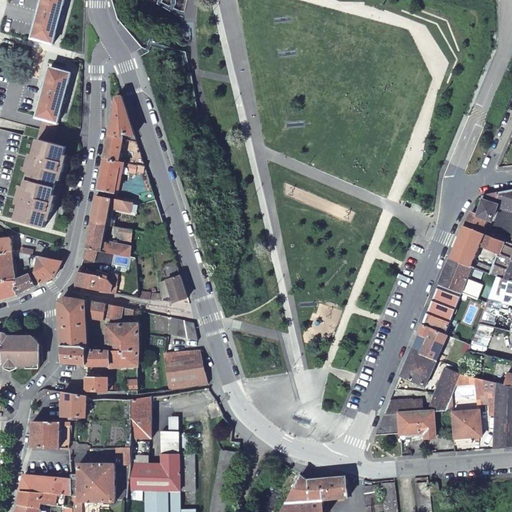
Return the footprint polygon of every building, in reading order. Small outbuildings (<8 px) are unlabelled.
[(63,0),(40,0),(31,36),(52,42),(63,0)] [(70,73),(50,67),(37,116),(43,118),(57,122),(70,73)] [(116,96),(109,133),(124,136),(124,138),(137,140),(123,95),(116,96)] [(55,128),(57,122),(43,118),(42,125),(39,138),(52,142),(55,128)] [(137,163),(144,164),(137,140),(124,138),(124,136),(109,133),(104,157),(137,163)] [(28,179),(58,187),(67,155),(64,154),(66,146),(52,142),(39,138),(28,179)] [(104,157),(98,190),(115,193),(121,164),(129,165),(129,168),(136,169),(137,163),(104,157)] [(58,187),(28,179),(17,219),(45,227),(47,219),(50,220),(58,187)] [(155,198),(151,187),(137,191),(141,202),(155,198)] [(494,204),(511,209),(511,189),(499,190),(494,204)] [(487,220),(494,204),(486,201),(489,193),(484,194),(479,198),(483,199),(478,213),(472,211),(463,226),(477,232),(482,218),(487,220)] [(132,212),(134,203),(97,195),(92,222),(132,229),(134,220),(109,215),(111,208),(132,212)] [(408,200),(405,206),(422,214),(425,207),(408,200)] [(136,230),(132,229),(92,222),(87,248),(96,250),(130,257),(136,230)] [(496,253),(501,241),(477,232),(463,226),(449,259),(470,267),(478,247),(496,253)] [(0,249),(9,248),(7,235),(0,235),(0,249)] [(511,258),(511,256),(511,244),(501,241),(496,253),(487,274),(495,277),(503,280),(511,258)] [(0,281),(15,278),(14,273),(10,253),(18,256),(31,258),(30,253),(20,251),(9,248),(0,249),(0,281)] [(86,252),(83,259),(97,263),(98,259),(95,258),(96,250),(87,248),(86,252)] [(35,268),(40,281),(54,274),(62,260),(38,255),(35,268)] [(511,258),(503,280),(511,282),(511,258)] [(470,267),(449,259),(439,284),(459,293),(474,299),(479,285),(465,279),(470,267)] [(168,293),(136,292),(137,298),(170,301),(185,297),(174,260),(161,264),(168,293)] [(76,286),(115,294),(120,275),(80,266),(78,271),(76,286)] [(31,272),(15,278),(18,291),(36,283),(31,272)] [(511,305),(511,282),(503,280),(495,277),(493,282),(485,303),(483,307),(501,311),(503,303),(511,305)] [(0,296),(18,291),(15,278),(0,281),(0,296)] [(485,303),(493,282),(487,280),(479,301),(485,303)] [(459,293),(439,284),(423,322),(443,333),(459,293)] [(60,300),(62,342),(81,342),(95,347),(140,349),(139,320),(106,321),(106,342),(96,343),(95,344),(87,339),(87,313),(105,317),(106,313),(120,315),(121,312),(133,314),(134,309),(64,297),(60,300)] [(194,323),(168,317),(167,333),(197,340),(194,323)] [(480,317),(477,325),(494,329),(498,330),(500,322),(480,317)] [(423,322),(413,348),(436,360),(446,334),(443,333),(423,322)] [(469,347),(467,350),(485,355),(494,329),(477,325),(469,347)] [(0,334),(0,363),(5,363),(19,363),(27,363),(29,363),(41,361),(42,343),(38,342),(38,338),(35,335),(11,335),(4,330),(0,334)] [(81,342),(62,342),(63,360),(88,361),(140,361),(140,349),(95,347),(81,342)] [(413,348),(402,374),(426,385),(436,360),(413,348)] [(163,351),(164,355),(203,365),(200,350),(163,351)] [(203,365),(164,355),(167,389),(207,383),(203,365)] [(446,369),(437,394),(430,413),(435,412),(444,413),(447,404),(454,386),(458,375),(446,369)] [(88,389),(114,389),(113,373),(88,372),(88,389)] [(477,380),(458,375),(454,386),(477,385),(477,380)] [(511,376),(504,375),(502,385),(511,387),(511,376)] [(140,387),(139,377),(129,377),(129,382),(117,383),(117,389),(140,387)] [(495,384),(477,380),(477,385),(477,405),(495,405),(495,384)] [(511,387),(502,385),(495,384),(495,405),(494,414),(494,451),(511,449),(511,387)] [(75,418),(80,418),(80,416),(89,417),(91,395),(91,393),(64,390),(62,415),(76,416),(75,418)] [(150,438),(151,396),(133,399),(132,422),(132,438),(150,438)] [(424,398),(392,399),(386,413),(424,413),(424,398)] [(435,412),(430,413),(424,413),(386,413),(377,434),(401,433),(401,434),(426,433),(427,438),(437,438),(435,412)] [(482,412),(454,413),(454,423),(455,438),(455,439),(472,439),(483,438),(482,412)] [(72,420),(43,419),(34,418),(33,444),(54,446),(70,446),(71,446),(72,420)] [(401,441),(401,434),(401,433),(377,434),(374,443),(374,458),(394,457),(394,442),(401,441)] [(183,458),(183,437),(161,437),(161,464),(146,463),(147,441),(132,440),(132,448),(131,457),(131,468),(129,490),(183,489),(183,458)] [(455,439),(455,438),(439,438),(440,454),(456,453),(456,445),(455,439)] [(117,456),(131,457),(132,448),(117,447),(117,456)] [(198,458),(183,458),(183,489),(183,496),(198,496),(198,458)] [(79,473),(71,473),(71,479),(71,490),(71,502),(71,511),(82,511),(83,508),(76,508),(76,492),(79,493),(79,501),(117,501),(117,463),(79,463),(79,473)] [(25,474),(23,488),(57,489),(56,502),(63,502),(64,489),(71,490),(71,479),(25,474)] [(326,511),(326,500),(350,498),(349,476),(307,479),(301,475),(282,511),(326,511)] [(381,479),(367,480),(367,494),(382,493),(381,479)] [(417,511),(431,511),(430,499),(429,480),(415,481),(417,511)] [(386,507),(386,511),(400,511),(398,482),(385,483),(386,507)] [(23,488),(19,504),(42,511),(42,502),(56,502),(57,489),(23,488)] [(384,511),(385,507),(384,507),(383,493),(382,493),(367,494),(368,511),(384,511)]
